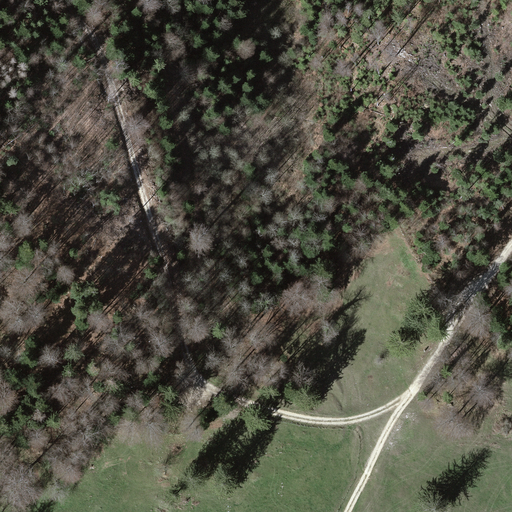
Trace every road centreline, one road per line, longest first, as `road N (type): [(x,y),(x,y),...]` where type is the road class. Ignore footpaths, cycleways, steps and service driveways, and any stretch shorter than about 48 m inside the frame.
road 1 (track): [(407,397),(355,420),(314,420),(235,399),(201,379),(116,72),(69,0)]
road 2 (track): [(407,397),(511,248)]
road 3 (track): [(407,397),(346,511)]
